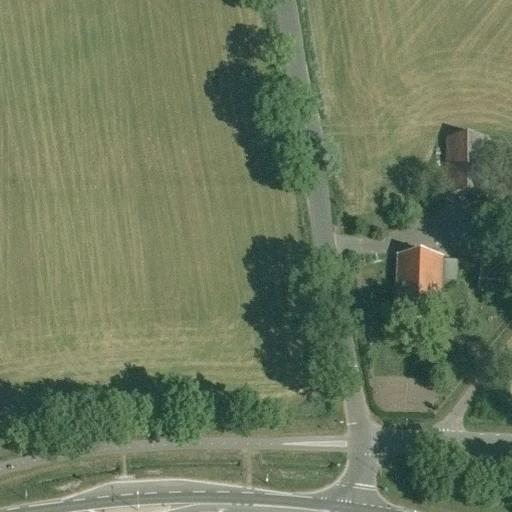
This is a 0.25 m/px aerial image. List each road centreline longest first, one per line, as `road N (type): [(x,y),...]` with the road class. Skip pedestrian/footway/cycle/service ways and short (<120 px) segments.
road 1 (unclassified): [(365,444),(286,0)]
road 2 (unclassified): [(443,445),(453,413),(511,341)]
